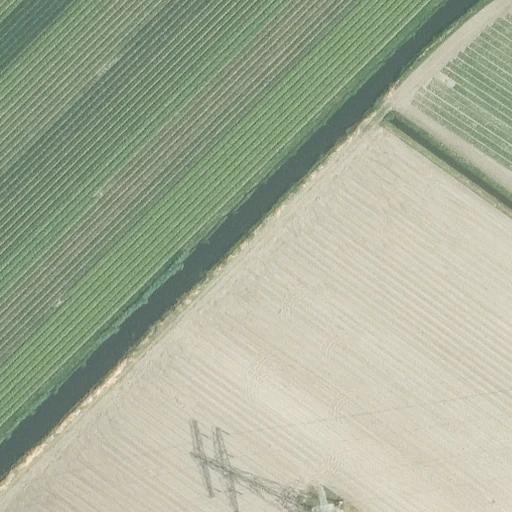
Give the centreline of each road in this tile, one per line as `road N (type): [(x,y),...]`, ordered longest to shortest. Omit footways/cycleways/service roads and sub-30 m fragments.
road 1 (track): [(0,501),(466,38),(511,3)]
road 2 (track): [(0,429),(439,0)]
